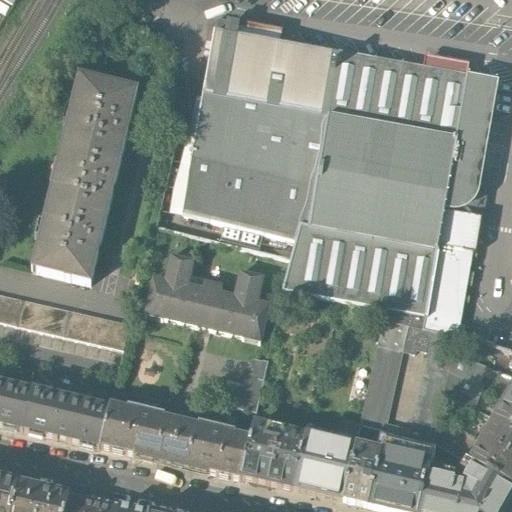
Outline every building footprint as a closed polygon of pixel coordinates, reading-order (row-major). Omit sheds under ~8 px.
[(386,316),(383,329),(407,334),(449,343),(466,241),(468,228),(493,88),(278,51),(280,37),(269,35),(227,28),(225,42),(213,40),(181,223),(294,249),(291,266),(283,298),(386,316)] [(68,148),(121,163),(137,96),(84,83),(68,148)] [(53,213),(106,224),(121,163),(68,148),(53,213)] [(106,224),(53,213),(38,277),(90,290),(106,224)] [(153,284),(144,321),(260,347),(268,310),(256,308),(261,284),(239,279),(234,303),(218,299),(220,293),(203,289),(202,296),(187,292),(192,269),(170,264),(164,287),(153,284)] [(0,326),(123,355),(129,331),(0,301),(0,326)] [(415,469),(427,472),(457,345),(449,343),(407,334),(401,358),(413,361),(414,356),(431,360),(414,436),(391,461),(416,466),(415,469)] [(377,354),(360,429),(381,434),(398,359),(377,354)] [(267,368),(250,364),(239,413),(255,417),(267,368)] [(0,429),(23,434),(31,396),(0,388),(0,429)] [(511,392),(493,426),(511,437),(511,392)] [(109,414),(31,396),(23,434),(100,452),(109,414)] [(100,452),(156,465),(166,424),(162,423),(162,421),(128,413),(127,415),(110,411),(109,414),(100,452)] [(198,431),(166,424),(156,465),(241,484),(250,443),(232,439),(233,437),(198,429),(198,431)] [(471,471),(511,494),(511,437),(493,426),(469,470),(471,471)] [(250,443),(241,484),(292,495),(305,441),(253,429),(250,443)] [(354,452),(305,441),(292,495),(342,507),(354,452)] [(342,507),(364,511),(366,511),(380,458),(354,452),(342,507)] [(391,461),(380,458),(366,511),(417,511),(424,482),(427,472),(415,469),(416,466),(391,461)] [(460,491),(424,482),(417,511),(503,511),(511,497),(511,494),(471,471),(460,491)] [(0,511),(11,511),(18,487),(0,483),(0,511)] [(65,511),(69,497),(64,496),(18,487),(11,511),(65,511)] [(115,511),(117,505),(73,498),(69,497),(65,511),(115,511)]
